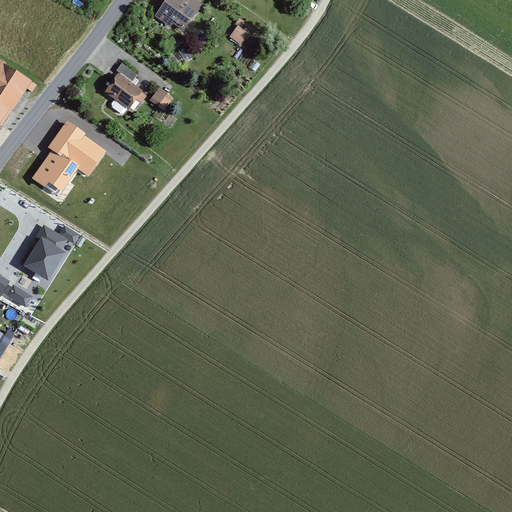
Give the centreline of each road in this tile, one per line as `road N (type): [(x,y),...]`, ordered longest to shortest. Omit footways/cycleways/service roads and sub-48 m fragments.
road 1 (unclassified): [(0,397),(62,307),(282,58),(323,0)]
road 2 (tertiary): [(120,0),(0,156)]
road 3 (track): [(0,180),(112,250)]
